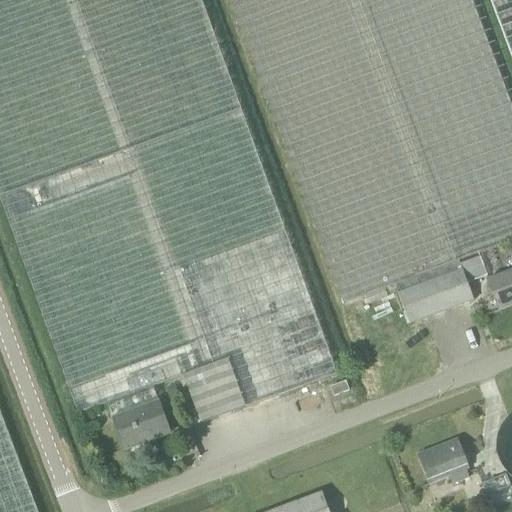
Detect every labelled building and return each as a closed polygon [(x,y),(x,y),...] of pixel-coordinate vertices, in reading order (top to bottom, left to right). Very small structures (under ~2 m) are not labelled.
[(199,0),(0,0),(0,203),(76,414),(106,404),(152,387),(182,377),(199,425),(244,408),(336,375),(199,0)] [(511,114),(469,0),(228,0),(342,305),(392,286),(395,285),(409,324),(432,316),(465,304),(472,301),(466,284),(486,277),(478,257),(458,265),(457,262),(511,241),(511,114)] [(511,0),(488,0),(511,63),(511,0)] [(511,306),(511,255),(510,257),(511,261),(511,271),(486,281),(498,311),(511,306)] [(344,383),(330,389),(333,397),(347,391),(344,383)] [(165,388),(169,397),(177,394),(174,385),(165,388)] [(152,387),(106,404),(111,418),(110,419),(123,452),(170,435),(158,401),(157,402),(152,387)] [(0,511),(36,511),(0,414),(0,511)] [(463,470),(466,469),(455,441),(417,456),(428,484),(449,476),(452,484),(467,478),(463,470)] [(511,493),(504,475),(482,484),(491,508),(511,500),(511,493)] [(328,511),(321,493),(271,511),(328,511)]
